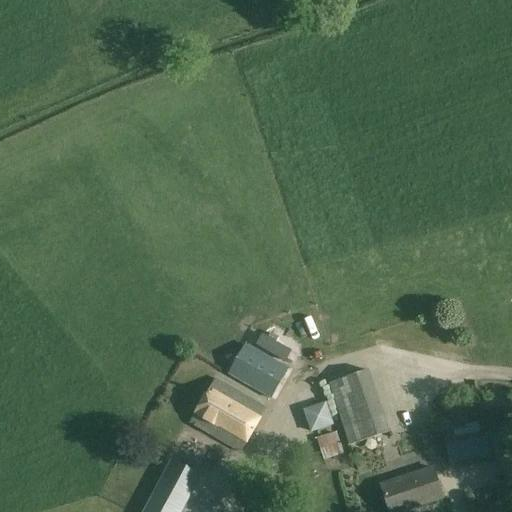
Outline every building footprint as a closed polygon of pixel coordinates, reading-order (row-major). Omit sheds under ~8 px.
[(245,346),(229,376),(273,400),(289,370),(245,346)] [(389,432),(369,371),(330,384),(350,445),(389,432)] [(266,408),(216,380),(192,424),(242,452),(266,408)] [(327,407),(333,406),(332,399),(302,405),(307,427),(330,422),(327,407)] [(452,432),(478,430),(477,422),(451,423),(452,432)] [(332,428),(312,437),(321,458),(341,449),(332,428)] [(511,430),(492,435),(501,477),(511,474),(511,430)] [(450,465),(465,462),(462,445),(447,447),(450,465)] [(173,461),(145,511),(182,511),(201,476),(173,461)] [(434,469),(382,486),(390,511),(404,511),(444,499),(434,469)]
